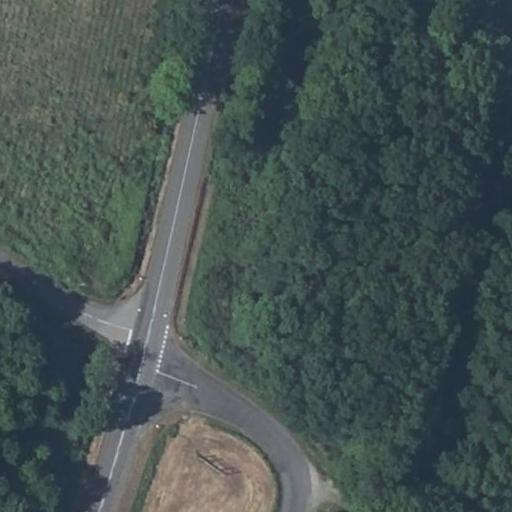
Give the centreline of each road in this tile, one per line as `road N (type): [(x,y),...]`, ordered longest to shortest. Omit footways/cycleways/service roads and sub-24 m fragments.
road 1 (secondary): [(142,352),(223,0)]
road 2 (unclassified): [(292,511),(285,448),(142,352)]
road 3 (unclassified): [(142,352),(0,263)]
road 4 (secondary): [(96,511),(142,352)]
